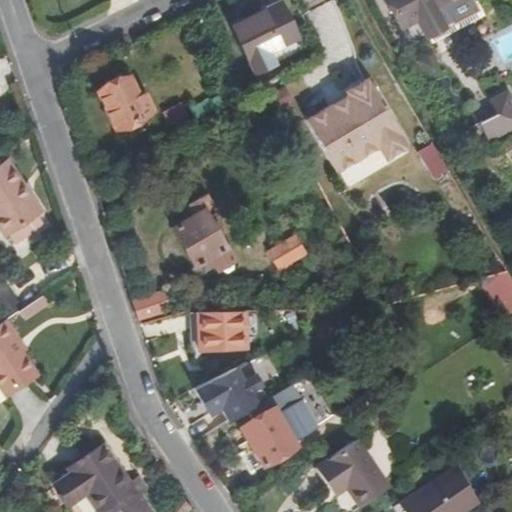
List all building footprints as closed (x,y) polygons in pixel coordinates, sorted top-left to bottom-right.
[(274,0),(261,6),(263,13),(284,3),(282,0),(274,0)] [(388,0),(400,25),(433,9),(428,0),(388,0)] [(306,49),(284,3),(263,13),(237,25),(258,71),(306,49)] [(511,29),(491,38),(500,60),(511,55),(511,29)] [(147,94),(140,97),(131,77),(102,91),(119,129),(155,112),(147,94)] [(368,77),(302,114),(343,189),(410,151),(368,77)] [(403,94),(397,84),(393,86),(399,97),(403,94)] [(487,127),(491,136),(505,129),(500,120),(487,127)] [(417,150),(430,179),(446,171),(433,143),(417,150)] [(42,214),(12,162),(0,168),(0,227),(4,235),(9,233),(15,243),(44,227),(38,216),(42,214)] [(216,207),(204,183),(188,191),(201,215),(177,227),(198,267),(201,266),(204,271),(216,265),(219,272),(224,270),(225,273),(228,275),(234,271),(235,267),(234,264),(238,263),(231,249),(229,250),(208,211),(216,207)] [(497,203),(490,208),(495,217),(502,212),(497,203)] [(308,257),(298,238),(270,252),(283,279),(295,273),(291,266),(308,257)] [(511,281),(501,288),(511,306),(511,281)] [(167,291),(134,302),(140,319),(172,308),(167,291)] [(42,294),(20,310),(25,317),(47,302),(42,294)] [(244,349),(243,309),(199,310),(199,350),(244,349)] [(0,386),(3,390),(35,369),(28,359),(23,351),(27,349),(7,319),(0,323),(0,386)] [(32,356),(27,349),(23,351),(28,359),(32,356)] [(202,417),(220,410),(223,417),(264,401),(248,363),(190,386),(202,417)] [(39,374),(35,369),(3,390),(6,395),(39,374)] [(289,395),(277,402),(287,417),(298,409),(289,395)] [(301,440),(287,417),(277,402),(239,427),(250,446),(240,453),(251,472),(301,440)] [(319,462),(334,484),(341,479),(346,486),(360,506),(387,488),(358,442),(355,438),(319,462)] [(88,493),(100,511),(103,511),(108,508),(110,511),(150,511),(141,498),(150,492),(141,478),(130,486),(103,444),(68,467),(72,474),(55,485),(69,506),(88,493)] [(401,500),(408,511),(457,511),(474,500),(451,466),(401,500)] [(339,491),(346,486),(341,479),(334,484),(339,491)] [(167,511),(186,511),(190,508),(179,498),(167,511)]
